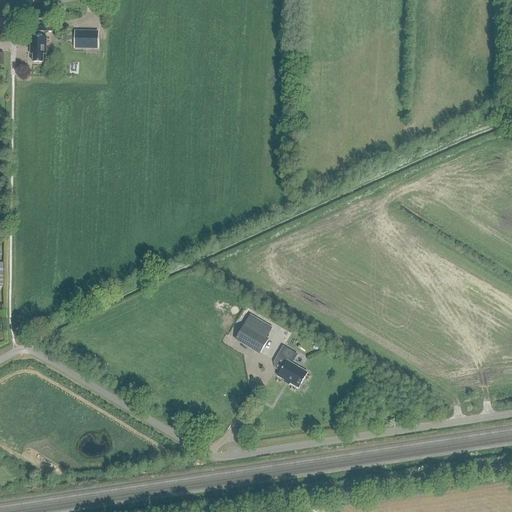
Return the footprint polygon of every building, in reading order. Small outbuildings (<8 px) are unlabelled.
[(86,44),(86,48),(96,48),(96,32),(76,32),(76,44),(86,44)] [(46,37),(30,37),(30,54),(33,54),(33,63),(42,63),(43,55),(46,55),(46,37)] [(244,325),(235,340),(259,355),(269,339),(244,325)] [(305,342),(295,336),(289,346),(299,352),(305,342)] [(307,373),(292,364),(297,355),(283,347),(277,356),(286,361),(277,376),(298,388),(307,373)]
